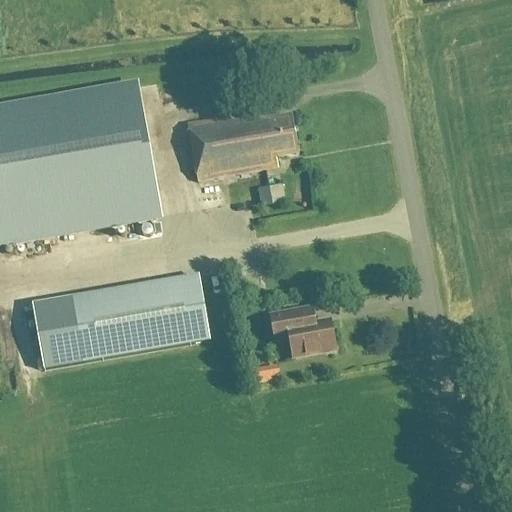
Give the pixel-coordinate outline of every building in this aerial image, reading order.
[(314,73),(295,77),(302,114),(363,102),(356,66),(328,71),(314,73)] [(0,113),(0,248),(160,220),(136,89),(0,113)] [(198,280),(72,301),(83,366),(209,344),(198,280)] [(293,361),(335,354),(330,325),(315,328),(312,312),(270,319),(275,347),(290,344),(293,361)] [(11,326),(8,356),(27,358),(30,328),(11,326)]
